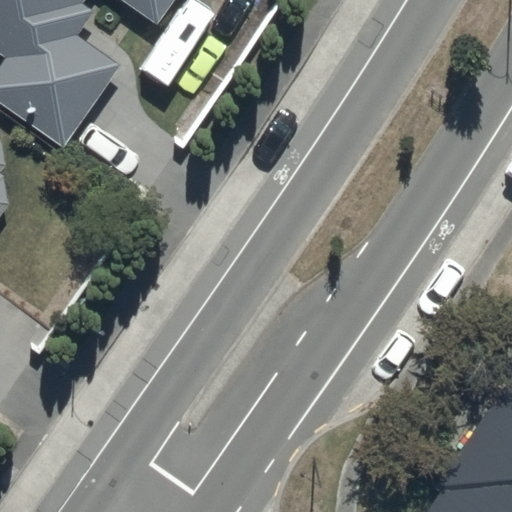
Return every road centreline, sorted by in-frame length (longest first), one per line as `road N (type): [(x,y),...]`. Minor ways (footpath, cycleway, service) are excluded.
road 1 (tertiary): [(94,498),(432,0)]
road 2 (tertiary): [(511,64),(208,511)]
